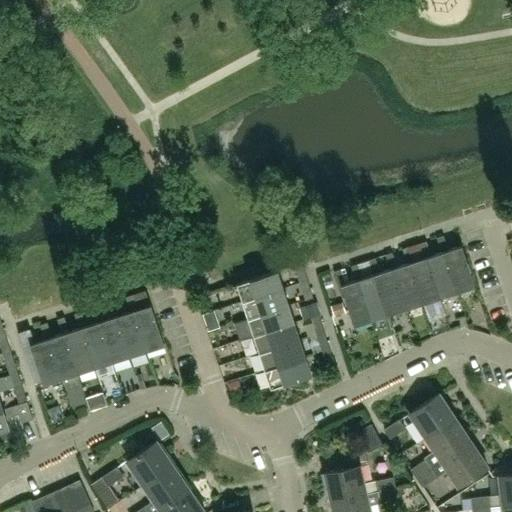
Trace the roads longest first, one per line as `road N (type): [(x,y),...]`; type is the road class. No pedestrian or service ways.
road 1 (residential): [(276,431),(448,343),(511,355)]
road 2 (residential): [(0,472),(159,398),(222,418)]
road 3 (residential): [(222,418),(184,292)]
